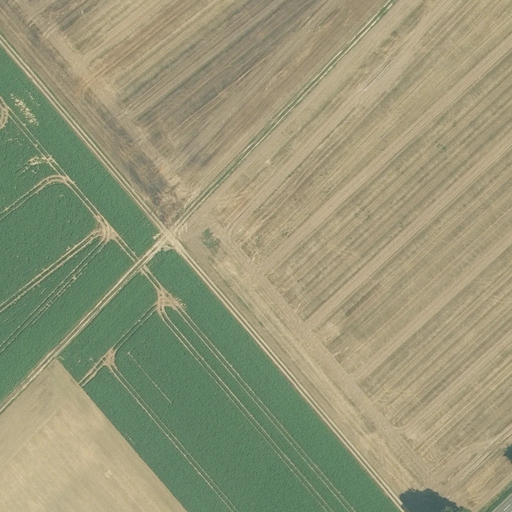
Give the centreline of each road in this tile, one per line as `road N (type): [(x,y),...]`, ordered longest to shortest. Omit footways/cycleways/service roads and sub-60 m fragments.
road 1 (track): [(0,36),(405,511)]
road 2 (track): [(0,409),(393,0)]
